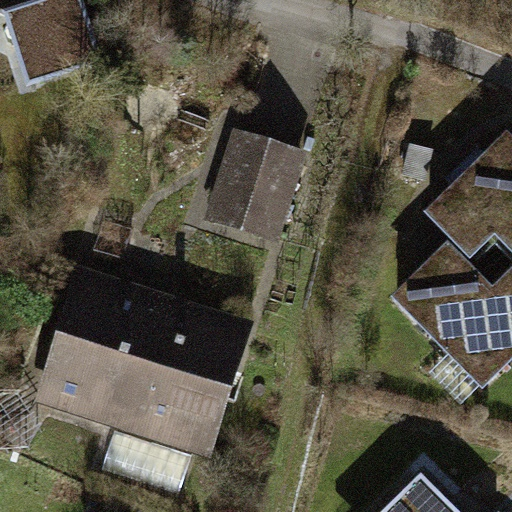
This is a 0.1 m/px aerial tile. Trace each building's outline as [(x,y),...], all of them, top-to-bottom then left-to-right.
[(81,0),(42,0),(6,11),(28,83),(101,61),(81,0)] [(311,154),(230,129),(202,217),(282,242),(311,154)] [(511,133),(425,215),(471,262),(497,237),(511,252),(511,133)] [(511,272),(495,289),(448,242),(391,300),(483,392),(511,363),(511,272)] [(255,323),(79,267),(35,403),(117,429),(194,454),(211,459),(255,323)] [(501,511),(499,511),(457,511),(422,475),(383,511),(501,511)]
